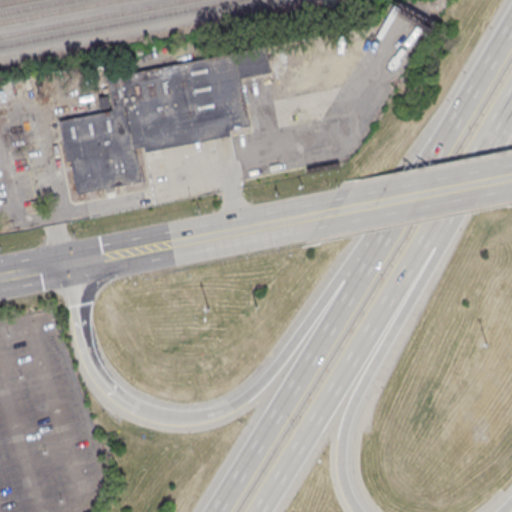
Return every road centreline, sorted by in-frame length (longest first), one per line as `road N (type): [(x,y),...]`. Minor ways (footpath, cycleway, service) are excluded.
road 1 (motorway): [(253,511),(511,92)]
road 2 (motorway): [(499,511),(349,498),(342,482),(338,435),(426,239)]
road 3 (secondary): [(342,211),(0,278)]
road 4 (track): [(279,0),(0,55)]
road 5 (motorway): [(350,279),(209,511)]
road 6 (motorway): [(350,279),(247,397),(203,416),(137,406)]
road 7 (secondary): [(511,177),(342,211)]
road 8 (motorway): [(137,406),(109,386),(89,357),(65,266)]
road 9 (motorway): [(435,145),(350,279)]
road 10 (motorway): [(511,25),(435,145)]
